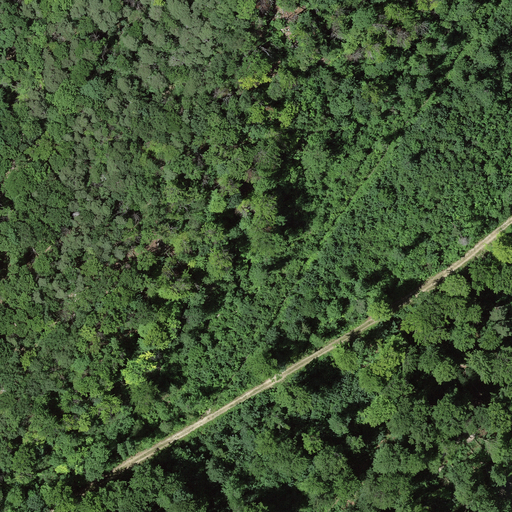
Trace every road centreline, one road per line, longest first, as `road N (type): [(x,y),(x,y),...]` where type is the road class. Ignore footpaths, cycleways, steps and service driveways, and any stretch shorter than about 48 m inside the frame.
road 1 (track): [(56,511),(392,309),(511,222)]
road 2 (track): [(64,0),(0,200)]
